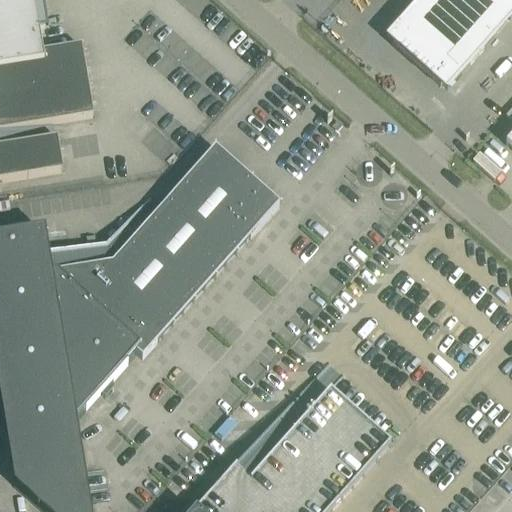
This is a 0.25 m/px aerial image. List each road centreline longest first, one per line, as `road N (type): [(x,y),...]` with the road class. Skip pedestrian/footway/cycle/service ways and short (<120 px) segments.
road 1 (unclassified): [(242,0),(511,241)]
road 2 (unknown): [(307,323),(120,511)]
road 3 (unknown): [(77,0),(171,92)]
road 4 (unknown): [(351,275),(445,363)]
road 5 (unknown): [(393,231),(487,318)]
road 6 (unknown): [(508,295),(418,204)]
road 7 (unknown): [(307,323),(399,411)]
